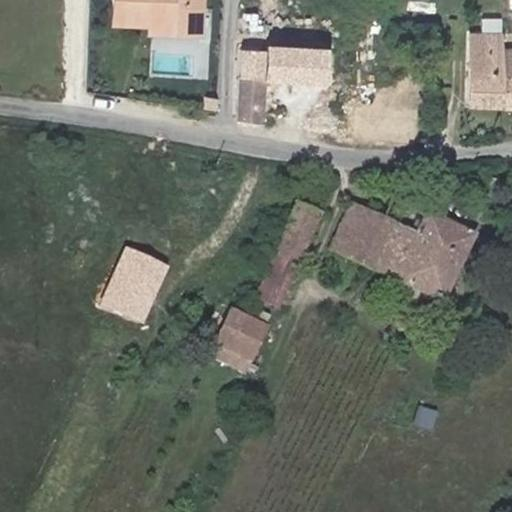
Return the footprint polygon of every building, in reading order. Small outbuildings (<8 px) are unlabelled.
[(125,22),(125,0),(112,0),(112,22),(125,22)] [(125,0),(125,22),(149,23),(172,24),(172,33),(197,33),(197,0),(125,0)] [(149,32),(172,33),(172,24),(149,23),(149,32)] [(415,27),(415,51),(432,52),(433,27),(415,27)] [(468,34),(467,104),(511,105),(511,45),(499,45),(500,35),(468,34)] [(238,58),(234,119),(259,122),(263,59),(238,58)] [(296,205),(270,261),(291,270),(316,214),(296,205)] [(349,206),(329,247),(374,269),(375,266),(438,297),(468,235),(425,213),(413,236),(349,206)] [(147,322),(174,264),(129,244),(102,302),(147,322)] [(229,307),(208,352),(243,369),(263,324),(229,307)]
